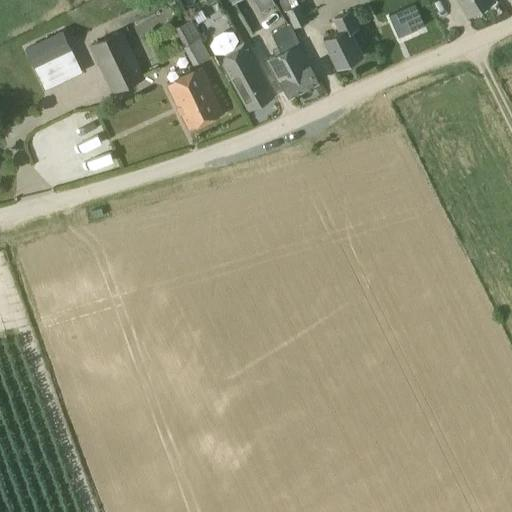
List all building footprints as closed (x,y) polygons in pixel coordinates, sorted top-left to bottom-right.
[(279,0),(284,10),(285,10),(294,27),(307,21),(299,3),(298,4),(295,0),(279,0)] [(494,0),(457,0),(468,16),(494,0)] [(412,6),(395,16),(404,32),(421,23),(412,6)] [(337,68),(363,55),(351,31),(358,28),(350,12),(334,19),(340,31),(323,39),(337,68)] [(212,55),(218,65),(224,62),(250,108),(274,95),(248,48),(235,55),(225,36),(238,29),(231,15),(215,23),(216,26),(201,34),(192,18),(175,27),(184,45),(183,46),(193,65),(212,55)] [(289,96),(318,80),(288,25),(271,34),(281,52),(269,59),(289,96)] [(143,77),(121,31),(92,44),(115,91),(143,77)] [(224,114),(202,68),(168,85),(190,130),(197,126),(197,127),(217,117),(224,114)] [(79,162),(109,162),(108,128),(94,128),(94,113),(78,113),(79,127),(88,127),(89,138),(79,138),(79,162)]
